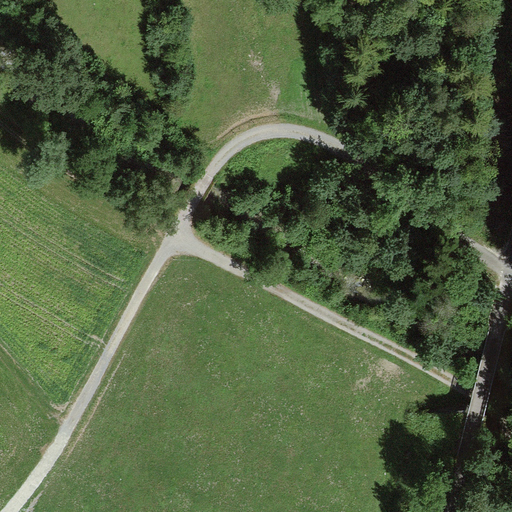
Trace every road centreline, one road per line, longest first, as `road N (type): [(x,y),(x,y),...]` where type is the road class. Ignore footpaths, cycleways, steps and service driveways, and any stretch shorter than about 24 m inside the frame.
road 1 (track): [(511,272),(309,134),(270,128),(241,141),(186,207),(100,367),(5,511)]
road 2 (track): [(511,428),(466,389),(171,232)]
